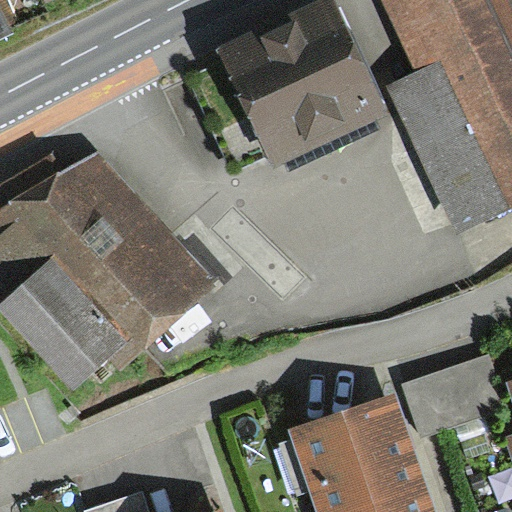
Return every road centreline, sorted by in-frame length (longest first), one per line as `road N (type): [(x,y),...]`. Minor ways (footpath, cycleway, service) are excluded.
road 1 (residential): [(0,484),(255,381),(511,301)]
road 2 (secondary): [(0,96),(189,0)]
